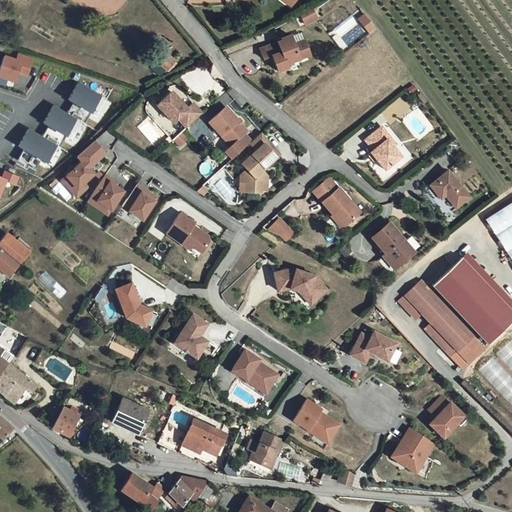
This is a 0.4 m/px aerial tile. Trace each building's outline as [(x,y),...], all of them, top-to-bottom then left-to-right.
[(308,16),(297,21),(302,29),(313,24),(309,15),(308,16)] [(364,27),(369,34),(375,30),(369,23),(364,27)] [(261,47),(264,58),(273,55),(278,70),(288,67),(286,63),(311,56),(306,41),(295,45),(292,35),(283,38),(283,40),(261,47)] [(161,74),(175,60),(165,50),(151,65),(161,74)] [(28,74),(33,58),(17,53),(16,58),(4,55),(0,68),(0,77),(15,82),(18,71),(28,74)] [(98,117),(108,99),(101,95),(79,82),(66,102),(71,105),(67,112),(53,103),(40,125),(47,128),(42,136),(28,127),(16,147),(22,151),(17,159),(34,169),(40,158),(46,161),(57,143),(60,144),(65,136),(73,141),(84,123),(90,112),(98,117)] [(170,90),(155,103),(171,121),(176,117),(184,127),(201,112),(192,102),(186,107),(170,90)] [(226,106),(209,121),(231,145),(225,150),(232,158),(248,144),(251,141),(245,133),(248,130),(242,124),(244,123),(240,118),(238,120),(226,106)] [(384,125),(367,138),(375,148),(372,150),(385,168),(402,156),(394,145),(389,138),(392,136),(384,125)] [(181,133),(173,140),(179,146),(187,139),(181,133)] [(264,141),(259,134),(251,141),(248,144),(253,150),(249,154),(250,155),(246,158),(246,157),(238,163),(244,169),(237,175),(236,181),(242,181),(241,191),(257,193),(258,182),(264,182),(264,177),(261,173),(259,172),(257,169),(259,167),(260,169),(276,155),(264,141)] [(103,160),(91,149),(76,164),(81,170),(66,185),(77,196),(83,190),(93,181),(87,175),(85,173),(89,169),(92,171),(103,160)] [(15,185),(19,177),(3,170),(0,177),(0,176),(0,193),(6,182),(15,185)] [(456,209),(470,198),(449,170),(431,184),(442,199),(446,196),(456,209)] [(317,188),(312,192),(322,202),(344,226),(360,211),(338,187),(337,188),(328,178),(317,188)] [(113,187),(104,181),(93,196),(99,200),(95,206),(109,215),(121,197),(114,192),(111,190),(113,187)] [(77,196),(66,185),(62,189),(78,205),(88,195),(83,190),(77,196)] [(197,191),(203,195),(209,190),(203,186),(197,191)] [(145,195),(137,189),(122,210),(141,224),(156,202),(150,198),(147,201),(143,198),(145,195)] [(95,206),(99,200),(93,196),(85,207),(105,221),(109,215),(95,206)] [(511,202),(485,220),(511,261),(511,202)] [(176,210),(162,231),(183,245),(189,244),(197,250),(205,238),(204,233),(195,227),(193,227),(188,224),(190,220),(176,210)] [(278,219),(269,230),(280,236),(286,241),(290,236),(294,231),(278,219)] [(395,270),(412,256),(386,227),(369,243),(395,270)] [(0,269),(7,276),(32,248),(27,245),(24,248),(5,233),(0,239),(0,269)] [(458,260),(511,313),(511,302),(464,255),(458,260)] [(511,313),(458,260),(430,289),(487,344),(511,318),(511,313)] [(290,269),(274,272),(278,290),(289,288),(299,291),(310,304),(314,301),(327,289),(314,275),(295,269),(295,270),(290,269)] [(46,271),(39,278),(59,298),(66,291),(46,271)] [(419,283),(403,299),(422,317),(432,327),(471,364),(486,347),(419,283)] [(133,284),(117,291),(128,317),(146,326),(153,311),(141,307),(133,284)] [(403,299),(398,305),(417,323),(422,317),(403,299)] [(175,343),(197,358),(208,342),(200,337),(208,325),(194,315),(175,343)] [(432,327),(427,332),(465,369),(471,364),(432,327)] [(359,340),(350,355),(365,363),(369,354),(375,357),(377,355),(387,360),(396,343),(374,332),(371,338),(362,334),(359,340)] [(511,338),(497,352),(511,368),(511,338)] [(0,391),(5,395),(15,403),(23,401),(36,384),(10,365),(16,356),(5,349),(0,355),(0,391)] [(245,350),(232,370),(253,384),(266,393),(269,389),(278,375),(265,366),(263,366),(258,363),(260,359),(245,350)] [(511,375),(493,356),(479,369),(511,403),(511,375)] [(460,425),(465,419),(451,403),(449,405),(443,397),(429,411),(438,417),(430,424),(442,437),(457,422),(460,425)] [(123,398),(113,420),(137,433),(148,410),(123,398)] [(308,400),(294,420),(315,435),(328,443),(331,440),(341,425),(327,416),(325,417),(320,413),(322,410),(308,400)] [(64,406),(52,427),(68,436),(80,414),(64,406)] [(0,416),(0,438),(1,439),(9,429),(11,427),(9,426),(2,419),(0,416)] [(158,443),(178,453),(195,462),(196,460),(216,472),(220,462),(215,458),(226,437),(195,421),(188,435),(167,424),(158,443)] [(281,437),(263,429),(259,439),(251,435),(247,446),(252,448),(248,457),(269,466),(272,458),(270,456),(273,449),(276,450),(281,437)] [(433,444),(410,429),(391,457),(416,473),(433,444)] [(355,472),(343,467),(338,481),(349,486),(355,472)] [(131,474),(119,490),(140,503),(151,486),(131,474)] [(202,480),(180,478),(167,494),(181,506),(190,494),(196,498),(207,482),(208,481),(202,480)] [(156,482),(149,492),(155,497),(162,487),(156,482)] [(213,487),(207,482),(196,498),(192,503),(204,511),(216,495),(210,491),(213,487)] [(167,494),(164,498),(178,510),(181,506),(167,494)] [(271,511),(269,511),(248,496),(237,511),(271,511)]
